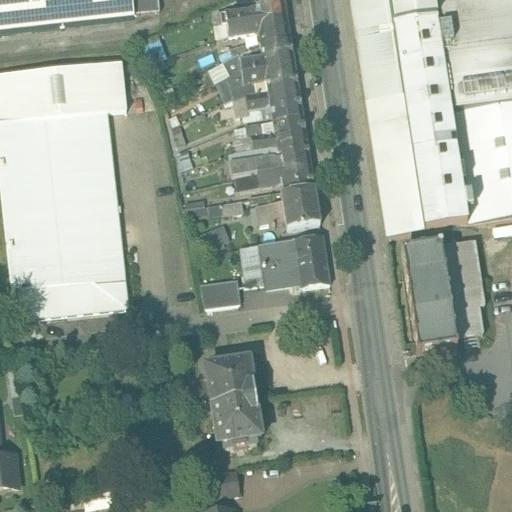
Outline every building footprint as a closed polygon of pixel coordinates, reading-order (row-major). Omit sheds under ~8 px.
[(0,0),(0,35),(133,21),(132,18),(159,15),(157,0),(0,0)] [(283,0),(253,0),(255,11),(225,15),(227,28),(251,24),(251,25),(286,20),(283,0)] [(511,0),(349,0),(386,243),(511,223),(511,0)] [(286,20),(251,25),(251,24),(227,28),(229,41),(259,37),(260,49),(290,45),(286,20)] [(290,45),(260,49),(262,61),(235,66),(236,72),(241,71),(241,76),(294,68),(290,45)] [(246,56),(244,49),(230,54),(233,62),(246,56)] [(121,67),(0,80),(0,127),(106,117),(126,115),(121,67)] [(294,68),(241,76),(242,81),(243,88),(261,85),(266,83),(268,96),(298,92),(294,68)] [(302,122),(298,92),(268,96),(245,99),(247,113),(248,113),(264,111),(270,106),(273,126),(302,122)] [(239,100),(234,104),(237,121),(249,119),(248,113),(247,113),(245,99),(239,100)] [(106,117),(0,127),(0,190),(15,324),(127,313),(106,117)] [(302,122),(273,126),(275,140),(268,138),(252,140),(254,153),(277,149),(306,145),(302,122)] [(252,140),(235,143),(237,157),(248,154),(254,153),(252,140)] [(306,145),(277,149),(278,159),(230,167),(232,181),(257,177),(310,169),(306,145)] [(310,169),(257,177),(259,186),(259,191),(277,188),(282,184),(284,197),(314,193),(310,170),(310,169)] [(284,197),(280,198),(281,206),(265,209),(268,228),(285,225),(286,234),(320,229),(314,193),(284,197)] [(248,203),(220,208),(222,219),(250,215),(248,203)] [(323,241),(261,249),(267,292),(299,288),(300,292),(329,288),(323,241)] [(441,249),(401,256),(404,279),(416,359),(457,353),(455,342),(483,338),(479,311),(484,310),(474,245),(441,250),(441,249)] [(237,285),(200,289),(204,313),(240,308),(237,285)] [(233,358),(219,360),(220,362),(210,364),(211,370),(206,371),(211,409),(254,403),(251,381),(254,377),(253,370),(249,368),(248,364),(243,365),(242,358),(233,360),(233,358)] [(254,403),(211,409),(217,448),(222,447),(223,454),(234,452),(234,454),(247,452),(246,450),(256,448),(255,443),(261,442),(260,437),(263,434),(262,427),(258,425),(254,403)] [(0,461),(0,460),(0,492),(18,491),(15,459),(0,461)] [(235,475),(211,479),(211,477),(210,478),(214,503),(215,503),(215,501),(238,498),(239,500),(240,500),(236,473),(235,474),(235,475)]
